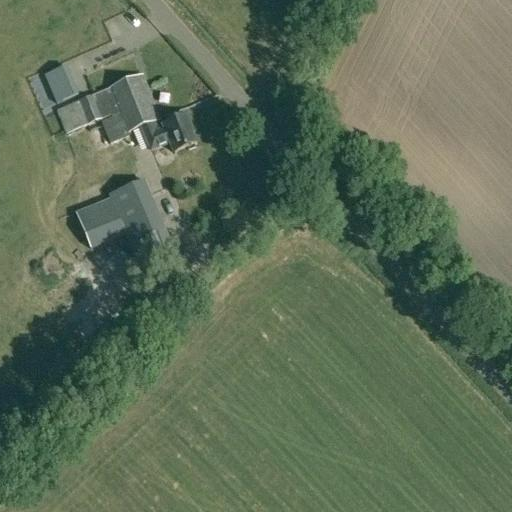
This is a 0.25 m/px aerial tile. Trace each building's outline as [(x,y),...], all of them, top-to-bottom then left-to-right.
[(66,69),(46,78),(57,106),(78,97),(66,69)] [(128,135),(159,122),(141,78),(79,105),(88,128),(111,118),(113,121),(102,126),(111,147),(129,139),(128,135)] [(88,128),(79,105),(57,114),(67,137),(88,128)] [(155,124),(142,129),(142,130),(152,153),(171,145),(175,156),(198,146),(186,118),(164,127),(163,125),(156,128),(155,124)] [(145,182),(110,197),(112,201),(126,236),(139,267),(174,252),(145,182)] [(81,280),(66,286),(71,298),(86,293),(81,280)]
